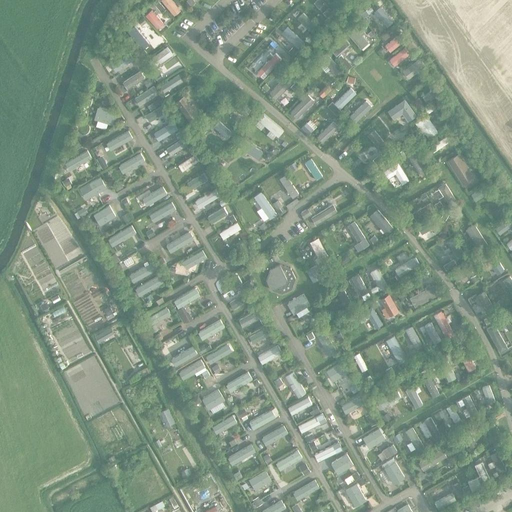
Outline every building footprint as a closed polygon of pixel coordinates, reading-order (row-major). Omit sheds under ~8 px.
[(181,8),(173,0),(162,0),(174,14),(181,8)] [(322,0),(316,0),(314,3),(330,19),(336,14),(322,0)] [(375,10),(374,10),(387,26),(393,21),(380,5),(375,10)] [(165,21),(150,7),(144,13),(157,28),(165,21)] [(318,25),(303,10),(297,17),(312,31),(318,25)] [(321,16),(316,20),(321,25),(326,20),(321,16)] [(128,31),(140,48),(147,42),(134,26),(128,31)] [(306,39),(291,26),(285,33),(300,45),(306,39)] [(402,31),(385,44),(390,50),(407,37),(402,31)] [(369,45),(358,32),(353,37),(365,49),(369,45)] [(386,32),(381,36),(385,40),(390,36),(386,32)] [(340,50),(350,41),(344,34),(334,43),(340,50)] [(152,56),(158,65),(174,53),(168,44),(152,56)] [(411,44),(407,47),(411,52),(409,53),(410,55),(414,60),(420,55),(416,51),(411,44)] [(293,46),(289,50),(294,55),(298,51),(293,46)] [(406,46),(390,58),(395,65),(411,52),(406,46)] [(131,51),(115,61),(119,68),(136,57),(131,51)] [(282,57),(276,51),(258,71),(264,77),(282,57)] [(326,51),(321,56),(336,73),(342,68),(326,51)] [(420,57),(404,70),(409,77),(426,64),(420,57)] [(141,68),(123,80),(127,87),(146,76),(141,68)] [(159,71),(153,75),(157,81),(163,77),(159,71)] [(287,73),(268,92),(275,98),(294,80),(287,73)] [(173,77),(160,86),(163,91),(164,92),(182,80),(178,74),(173,77)] [(149,78),(144,82),(147,87),(152,83),(149,78)] [(327,84),(319,93),(323,97),(332,89),(327,84)] [(137,95),(141,102),(158,92),(153,85),(137,95)] [(438,85),(423,95),(427,101),(443,91),(438,85)] [(340,108),(357,92),(351,86),(335,102),(340,108)] [(308,93),(290,110),(297,117),(315,99),(308,93)] [(161,97),(153,103),(155,107),(164,101),(161,97)] [(409,120),(417,114),(405,97),(389,109),(395,118),(403,112),(409,120)] [(185,98),(178,102),(190,119),(197,114),(185,98)] [(246,115),(252,108),(240,98),(234,105),(246,115)] [(373,104),(368,98),(351,114),(357,120),(373,104)] [(332,101),(327,106),(336,115),(341,110),(332,101)] [(165,103),(146,114),(150,121),(169,109),(165,103)] [(430,104),(425,108),(429,113),(434,110),(430,104)] [(98,106),(94,119),(112,124),(116,112),(98,106)] [(264,110),(258,117),(278,135),(284,128),(264,110)] [(388,112),(382,117),(395,134),(401,129),(388,112)] [(427,115),(417,121),(428,138),(438,131),(427,115)] [(232,131),(219,119),(213,125),(227,137),(232,131)] [(345,119),(341,123),(345,127),(350,123),(345,119)] [(334,120),(317,135),(323,141),(339,126),(334,120)] [(172,121),(153,132),(158,140),(177,129),(172,121)] [(389,145),(375,128),(368,134),(382,150),(389,145)] [(129,129),(106,142),(111,150),(133,137),(129,129)] [(168,146),(172,153),(191,141),(187,135),(168,146)] [(447,135),(430,146),(434,152),(450,140),(447,135)] [(79,137),(70,142),(73,148),(82,143),(79,137)] [(268,150),(273,154),(274,153),(275,154),(278,149),(277,148),(272,145),(268,150)] [(87,149),(65,161),(69,169),(92,156),(87,149)] [(430,170),(417,151),(409,156),(422,175),(430,170)] [(141,152),(119,165),(123,172),(145,160),(141,152)] [(404,152),(399,154),(403,160),(407,157),(404,152)] [(179,164),(183,171),(200,159),(196,153),(179,164)] [(267,153),(264,158),(269,161),(272,156),(267,153)] [(381,153),(373,159),(379,165),(386,159),(381,153)] [(455,154),(448,159),(463,184),(471,179),(455,154)] [(102,155),(97,157),(103,167),(107,165),(102,155)] [(312,157),(305,161),(317,179),(323,175),(312,157)] [(224,159),(219,166),(237,179),(242,172),(224,159)] [(402,183),(409,178),(398,161),(384,170),(388,177),(395,172),(402,183)] [(295,162),(288,166),(291,171),(298,166),(295,162)] [(203,172),(187,183),(191,189),(208,179),(203,172)] [(489,172),(484,175),(488,180),(493,177),(489,172)] [(286,173),(280,177),(293,197),(299,193),(286,173)] [(69,176),(62,180),(65,185),(66,185),(68,189),(71,186),(69,183),(72,182),(69,176)] [(83,186),(90,197),(106,188),(100,176),(83,186)] [(120,181),(114,185),(116,190),(123,186),(120,181)] [(458,201),(446,181),(438,186),(450,205),(458,201)] [(489,183),(472,193),(476,200),(494,189),(489,182),(489,183)] [(142,197),(147,205),(167,193),(163,185),(142,197)] [(214,189),(195,200),(199,207),(219,196),(214,189)] [(278,213),(261,190),(254,195),(270,218),(278,213)] [(425,192),(420,196),(423,201),(428,198),(425,192)] [(227,198),(219,202),(221,206),(229,202),(227,198)] [(279,199),(273,203),(277,208),(282,204),(279,199)] [(499,199),(481,210),(485,217),(503,206),(499,199)] [(173,200),(150,213),(155,221),(177,208),(173,200)] [(439,201),(434,204),(437,209),(442,205),(439,201)] [(430,202),(412,212),(417,221),(435,209),(430,202)] [(94,214),(100,225),(116,216),(109,204),(94,214)] [(334,204),(312,217),(317,224),(338,211),(334,204)] [(84,206),(77,211),(80,216),(88,212),(84,206)] [(208,216),(212,223),(229,213),(224,206),(208,216)] [(395,227),(378,207),(370,214),(387,234),(395,227)] [(308,208),(301,212),(304,217),(310,212),(308,208)] [(444,212),(441,218),(445,220),(449,214),(444,212)] [(128,213),(122,216),(125,221),(131,218),(128,213)] [(418,226),(422,233),(441,224),(437,215),(418,226)] [(511,216),(494,228),(498,233),(511,222),(511,216)] [(366,237),(355,219),(348,224),(359,241),(366,237)] [(223,239),(241,228),(237,221),(219,232),(223,239)] [(264,222),(258,225),(262,231),(268,227),(264,222)] [(487,243),(475,222),(466,227),(478,248),(487,243)] [(108,238),(113,246),(137,231),(133,224),(108,238)] [(152,228),(146,232),(149,237),(155,233),(152,228)] [(246,230),(240,234),(244,240),(249,237),(246,230)] [(167,244),(171,251),(195,238),(191,231),(167,244)] [(374,235),(369,239),(374,244),(378,240),(374,235)] [(319,236),(310,241),(324,266),(332,262),(319,236)] [(448,240),(460,260),(467,255),(456,236),(448,240)] [(183,261),(187,269),(208,257),(203,249),(183,261)] [(115,252),(109,256),(112,263),(119,259),(115,252)] [(501,273),(507,269),(495,253),(490,257),(501,273)] [(131,256),(124,260),(127,265),(134,260),(131,256)] [(420,264),(415,256),(395,268),(400,276),(420,264)] [(477,256),(473,259),(478,268),(483,265),(477,256)] [(162,257),(157,260),(161,267),(166,264),(162,257)] [(454,258),(443,264),(446,270),(457,264),(454,258)] [(129,274),(133,282),(157,268),(153,261),(129,274)] [(119,262),(114,265),(117,271),(122,267),(119,262)] [(270,268),(266,280),(271,289),(281,293),(292,288),(295,277),(290,267),(280,264),(270,268)] [(470,264),(453,272),(458,280),(474,272),(470,264)] [(314,266),(307,270),(313,281),(320,276),(314,266)] [(387,284),(378,267),(371,271),(380,288),(387,284)] [(369,291),(358,272),(351,277),(362,295),(369,291)] [(424,275),(419,277),(422,282),(429,278),(427,273),(424,275)] [(159,274),(135,288),(140,295),(163,281),(159,274)] [(238,274),(220,285),(225,292),(242,281),(238,274)] [(476,274),(471,277),(473,282),(479,280),(476,274)] [(511,277),(510,274),(503,279),(511,291),(511,277)] [(250,279),(241,284),(245,290),(254,285),(250,279)] [(411,296),(416,306),(439,293),(434,284),(411,296)] [(354,305),(343,286),(336,290),(348,309),(354,305)] [(175,300),(179,307),(201,295),(197,287),(175,300)] [(477,295),(488,314),(497,310),(486,290),(477,295)] [(230,301),(235,308),(250,299),(246,292),(230,301)] [(397,309),(388,292),(380,297),(384,304),(381,306),(385,315),(397,309)] [(287,303),(294,314),(310,304),(303,293),(287,303)] [(47,299),(40,303),(43,308),(50,304),(47,299)] [(255,302),(247,306),(249,312),(258,307),(255,302)] [(145,319),(150,326),(152,325),(172,314),(167,305),(145,319)] [(104,308),(108,315),(113,312),(109,306),(104,308)] [(239,319),(244,326),(262,316),(259,308),(239,319)] [(455,333),(442,310),(434,314),(447,338),(447,337),(455,333)] [(189,312),(181,317),(185,323),(193,318),(189,312)] [(379,315),(361,325),(364,331),(382,321),(379,315)] [(220,318),(198,331),(203,339),(225,326),(220,318)] [(441,339),(432,321),(424,325),(434,343),(441,339)] [(508,347),(495,323),(487,327),(501,351),(508,347)] [(249,335),(253,342),(270,334),(266,326),(249,335)] [(337,350),(323,327),(315,332),(329,355),(337,350)] [(465,330),(460,333),(463,338),(468,336),(465,330)] [(312,331),(306,334),(309,339),(315,336),(312,331)] [(100,332),(95,335),(99,342),(103,339),(100,332)] [(408,358),(395,334),(386,339),(399,363),(408,358)] [(164,343),(158,346),(162,352),(167,349),(164,343)] [(228,343),(206,356),(210,363),(232,350),(228,343)] [(258,355),(263,363),(283,352),(278,344),(258,355)] [(194,346),(172,358),(176,366),(197,354),(194,346)] [(437,348),(430,352),(432,356),(440,352),(437,348)] [(477,366),(467,349),(460,353),(469,370),(477,366)] [(368,368),(359,352),(354,355),(362,371),(368,368)] [(201,359),(179,371),(183,379),(205,366),(201,359)] [(456,377),(447,359),(440,363),(449,380),(456,377)] [(326,370),(333,381),(349,371),(343,360),(326,370)] [(147,366),(139,371),(141,376),(150,372),(147,366)] [(207,369),(202,372),(206,377),(210,374),(207,369)] [(284,375),(297,397),(306,392),(293,370),(284,375)] [(248,371),(227,383),(230,391),(252,378),(248,371)] [(430,375),(423,378),(433,397),(440,393),(430,375)] [(279,378),(274,381),(277,386),(282,383),(279,378)] [(374,381),(364,386),(368,393),(377,388),(374,381)] [(491,383),(481,387),(487,404),(497,401),(491,383)] [(412,385),(406,389),(416,407),(422,403),(412,385)] [(202,398),(208,409),(225,399),(218,388),(202,398)] [(401,395),(398,389),(379,399),(382,405),(401,395)] [(470,392),(461,397),(471,415),(480,410),(470,392)] [(362,394),(342,405),(346,413),(367,401),(362,394)] [(288,406),(292,414),(312,403),(309,396),(308,395),(288,406)] [(457,426),(463,422),(453,404),(447,407),(457,426)] [(169,407),(159,412),(165,426),(175,421),(169,407)] [(244,407),(239,410),(242,416),(248,413),(244,407)] [(492,414),(495,420),(504,414),(500,408),(492,414)] [(272,409),(249,421),(249,422),(253,429),(276,416),(272,409)] [(323,412),(298,424),(302,432),(327,420),(323,412)] [(388,412),(382,415),(386,421),(391,418),(388,412)] [(213,425),(217,433),(237,421),(233,414),(213,425)] [(375,416),(369,420),(371,425),(378,421),(375,416)] [(443,437),(431,416),(424,420),(436,441),(443,437)] [(284,424),(262,437),(266,445),(288,432),(284,424)] [(425,446),(413,426),(406,430),(417,451),(425,446)] [(362,437),(369,448),(385,438),(379,427),(362,437)] [(468,428),(461,432),(470,448),(476,445),(468,428)] [(399,432),(392,436),(395,441),(402,437),(399,432)] [(311,433),(304,436),(306,441),(314,437),(311,433)] [(313,440),(309,443),(312,450),(317,448),(313,440)] [(315,453),(318,461),(343,449),(339,441),(315,453)] [(450,441),(445,445),(448,450),(454,447),(450,441)] [(252,443),(228,457),(232,464),(256,451),(252,443)] [(393,444),(388,447),(389,450),(392,454),(397,451),(393,444)] [(447,456),(442,448),(419,462),(424,470),(447,456)] [(298,449),(276,462),(281,470),(303,457),(298,449)] [(498,451),(491,454),(500,472),(507,469),(498,451)] [(268,453),(264,455),(267,462),(272,460),(268,453)] [(331,462),(337,474),(353,464),(347,453),(331,462)] [(384,467),(394,484),(405,477),(395,461),(384,467)] [(483,461),(475,464),(484,483),(491,480),(483,461)] [(115,464),(109,467),(112,472),(118,468),(115,464)] [(182,470),(185,476),(190,473),(187,468),(182,470)] [(248,479),(255,490),(272,480),(265,469),(248,479)] [(239,470),(233,474),(237,480),(243,476),(239,470)] [(357,470),(352,473),(355,479),(360,476),(357,470)] [(362,477),(357,480),(360,485),(365,482),(362,477)] [(315,479),(294,492),(298,500),(320,487),(315,479)] [(345,489),(355,506),(366,499),(356,483),(345,489)] [(469,484),(463,488),(466,493),(472,490),(469,484)] [(461,489),(456,492),(459,498),(464,494),(461,489)] [(453,492),(435,501),(438,508),(456,499),(453,492)] [(173,496),(169,498),(174,508),(178,505),(173,496)] [(259,496),(253,499),(257,506),(263,503),(259,496)] [(282,499),(261,511),(277,511),(286,507),(282,499)] [(162,500),(150,506),(153,511),(165,505),(162,500)]
